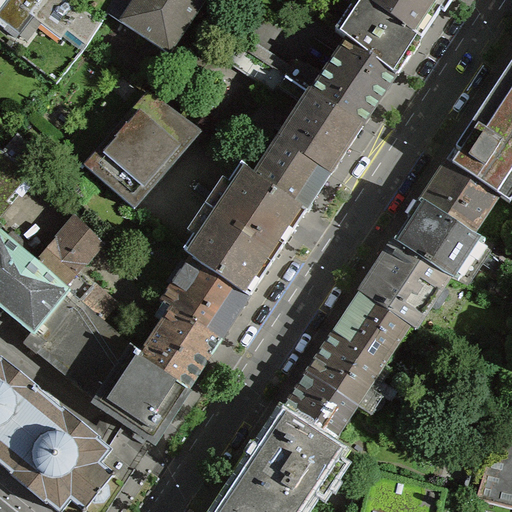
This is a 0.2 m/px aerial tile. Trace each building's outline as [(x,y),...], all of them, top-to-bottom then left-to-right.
[(107,13),(115,0),(0,0),(0,40),(56,84),(107,13)] [(115,0),(107,13),(108,14),(169,54),(203,3),(204,0),(115,0)] [(349,40),(396,76),(408,59),(421,39),(366,0),(356,0),(336,30),(349,40)] [(366,0),(421,39),(437,16),(440,10),(445,13),(452,0),(366,0)] [(296,61),(286,76),(362,127),(362,126),(377,105),(396,76),(349,40),(320,82),(315,78),(317,75),(296,61)] [(511,64),(501,80),(511,87),(511,64)] [(282,144),(258,180),(306,212),(330,175),(331,174),(347,150),(362,127),(286,76),(277,71),(267,87),(288,101),(291,97),(303,104),(279,140),(277,138),(275,140),(282,144)] [(511,87),(501,80),(480,113),(456,149),(461,152),(452,167),(497,197),(511,204),(511,87)] [(200,132),(148,93),(86,165),(135,208),(163,176),(200,132)] [(16,136),(2,151),(27,173),(40,158),(16,136)] [(0,205),(27,173),(2,151),(0,150),(0,205)] [(472,236),(497,197),(452,167),(446,163),(433,183),(420,202),(472,236)] [(275,259),(306,212),(258,180),(241,166),(184,251),(191,257),(249,297),(275,259)] [(407,222),(394,241),(451,277),(468,285),(494,246),(472,236),(420,202),(420,201),(407,222)] [(115,306),(77,274),(103,244),(75,218),(36,263),(102,322),(115,306)] [(148,437),(154,441),(168,419),(187,391),(139,358),(141,356),(102,322),(36,263),(0,232),(0,315),(1,315),(1,313),(4,309),(32,332),(23,343),(37,354),(40,349),(101,399),(98,403),(125,421),(137,430),(132,437),(143,444),(148,437)] [(446,293),(442,290),(451,277),(394,241),(374,271),(360,292),(410,326),(416,329),(432,306),(436,309),(438,308),(447,295),(446,293)] [(161,302),(172,309),(220,341),(233,321),(249,297),(191,257),(161,302)] [(334,332),(384,366),(410,326),(360,292),(347,312),(334,332)] [(201,371),(220,341),(172,309),(141,356),(139,358),(187,391),(201,371)] [(320,353),(307,372),(358,406),(371,415),(375,410),(376,411),(380,409),(384,403),(384,399),(369,388),(384,366),(334,332),(320,353)] [(0,463),(12,473),(11,474),(46,503),(48,502),(59,511),(61,511),(71,500),(83,509),(83,511),(86,511),(85,509),(91,500),(95,502),(103,501),(108,495),(108,487),(104,484),(112,476),(114,476),(115,475),(114,474),(113,473),(112,473),(100,464),(111,451),(108,449),(97,440),(98,439),(63,410),(62,411),(57,407),(58,405),(43,392),(41,394),(36,389),(37,389),(1,360),(0,361),(0,360),(0,463)] [(331,446),(358,406),(307,372),(293,393),(281,412),(331,446)] [(304,511),(343,454),(331,446),(281,412),(257,452),(249,465),(215,511),(304,511)] [(511,434),(498,431),(477,499),(511,507),(511,434)] [(372,473),(362,511),(439,511),(444,491),(372,473)]
